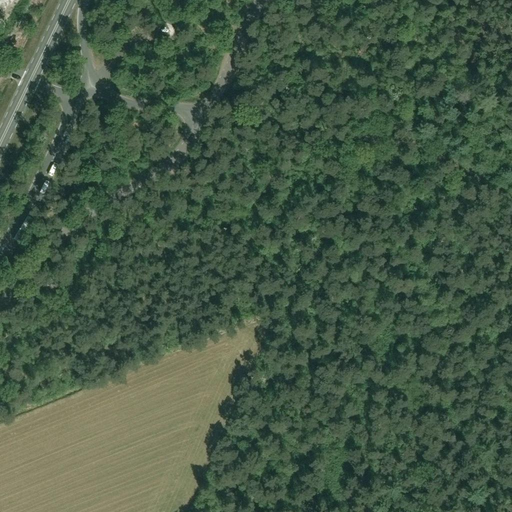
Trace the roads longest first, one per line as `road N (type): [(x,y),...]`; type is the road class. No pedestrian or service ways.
road 1 (unclassified): [(0,305),(60,235),(174,158),(202,114)]
road 2 (primary): [(0,249),(75,101)]
road 3 (unclassified): [(202,114),(258,0)]
